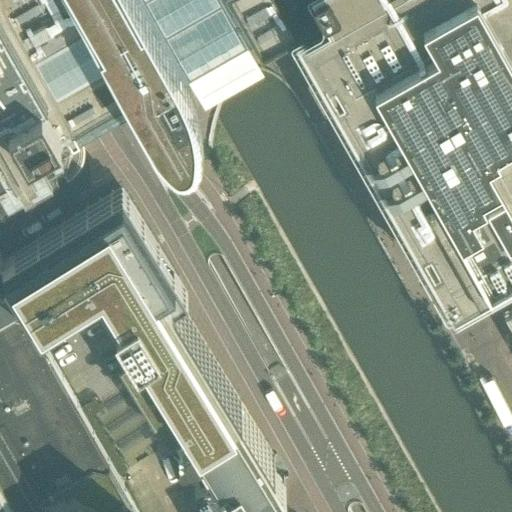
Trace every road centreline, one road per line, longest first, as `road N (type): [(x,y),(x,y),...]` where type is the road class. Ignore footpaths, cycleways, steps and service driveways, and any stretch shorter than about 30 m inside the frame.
road 1 (tertiary): [(355,474),(230,255),(184,197),(151,172)]
road 2 (tertiary): [(151,172),(330,491)]
road 3 (tertiary): [(151,172),(50,0)]
